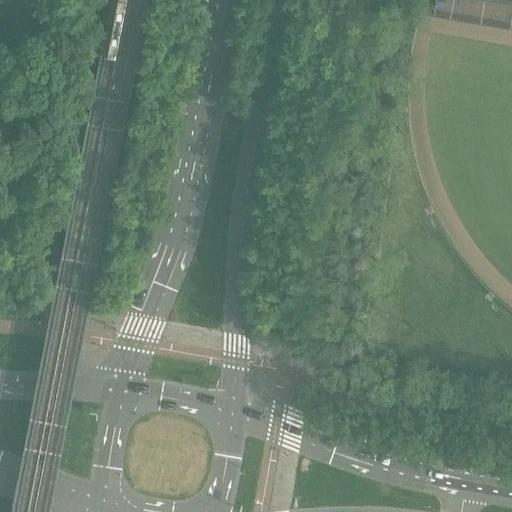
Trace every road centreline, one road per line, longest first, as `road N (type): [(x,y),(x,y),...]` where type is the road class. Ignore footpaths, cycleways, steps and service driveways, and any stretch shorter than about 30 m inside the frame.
road 1 (secondary): [(231,412),(239,211),(284,0)]
road 2 (secondary): [(222,0),(187,195),(123,390)]
road 3 (secondary): [(488,489),(231,412)]
road 4 (secondary): [(123,390),(96,511)]
road 5 (secondary): [(123,390),(0,384)]
